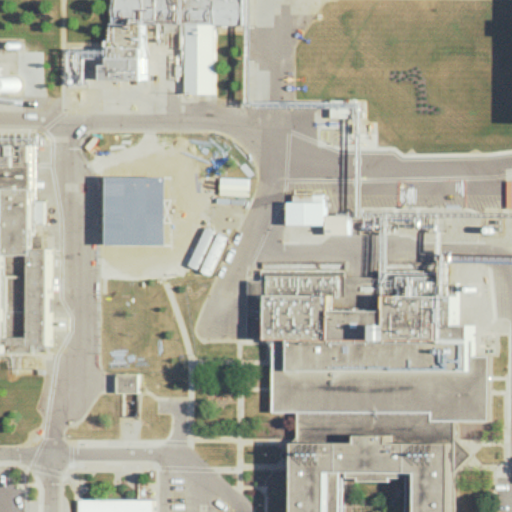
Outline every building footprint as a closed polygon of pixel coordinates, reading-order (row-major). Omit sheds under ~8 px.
[(215,94),(217,23),(243,24),(243,0),(114,0),(112,64),(106,64),(105,77),(187,80),(187,93),(215,94)] [(0,351),(40,352),(40,344),(51,344),(52,248),(45,248),(45,235),(34,234),(35,223),(46,223),(46,200),(38,200),(39,144),(0,143),(0,351)] [(329,224),(329,234),(351,234),(351,215),(327,215),(327,201),(323,201),(323,192),(294,192),(294,200),(289,200),(289,224),(329,224)] [(299,511),(457,511),(457,471),(475,453),(457,437),(457,421),(491,421),(491,353),(476,353),(476,322),(459,322),(459,281),(451,281),(451,274),(348,274),(348,268),(261,268),(261,278),(247,278),(247,339),(275,339),(275,411),(300,412),(299,511)] [(118,392),(140,393),(140,373),(118,372),(118,392)] [(78,511),(79,498),(153,499),(153,511),(78,511)]
